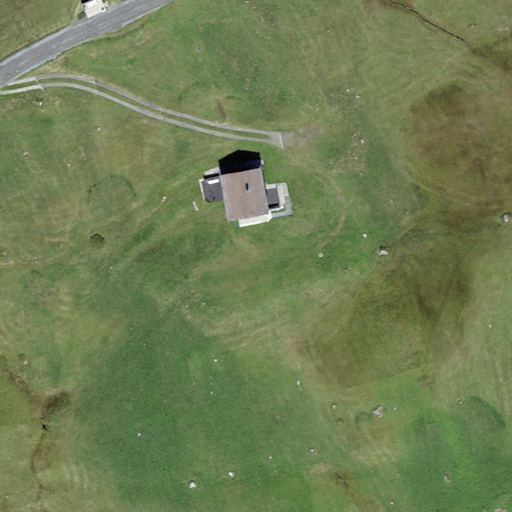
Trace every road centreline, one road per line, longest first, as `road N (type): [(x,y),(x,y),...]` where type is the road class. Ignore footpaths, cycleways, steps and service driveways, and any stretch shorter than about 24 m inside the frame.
road 1 (track): [(0,87),(70,79),(212,128),(289,139)]
road 2 (track): [(0,73),(148,0)]
